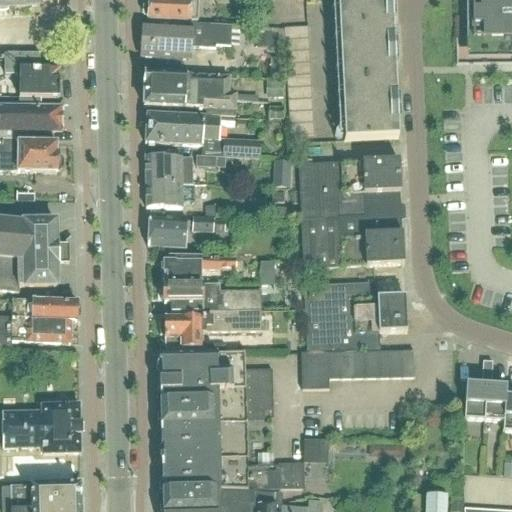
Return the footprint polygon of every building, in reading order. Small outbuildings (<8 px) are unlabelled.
[(9,12),(9,11),(40,10),(40,6),(42,2),(42,0),(0,0),(0,14),(6,14),(9,12)] [(150,0),(150,3),(150,6),(147,6),(143,10),(143,16),(146,20),(149,19),(149,23),(162,23),(197,25),(199,6),(188,5),(187,0),(150,0)] [(398,142),(391,0),(336,0),(344,145),(398,142)] [(511,0),(470,0),(471,1),(471,19),(471,58),(511,57),(511,0)] [(142,46),(142,50),(148,51),(147,60),(167,61),(167,56),(168,52),(174,52),(175,50),(216,52),(216,48),(228,48),(229,29),(217,28),(190,27),(190,30),(165,29),(143,28),(142,46)] [(308,31),(284,32),(290,140),(314,138),(308,31)] [(60,102),(60,83),(60,72),(40,72),(40,57),(29,57),(4,57),(4,79),(15,79),(15,87),(19,87),(19,101),(60,102)] [(270,61),(270,81),(283,81),(283,61),(270,61)] [(145,90),(144,110),(204,113),(204,119),(236,121),(236,97),(229,96),(229,81),(144,78),(143,90),(145,90)] [(64,110),(44,109),(0,108),(0,138),(18,139),(18,134),(63,136),(64,110)] [(268,110),(268,122),(283,122),(283,110),(268,110)] [(146,119),(145,147),(160,148),(201,149),(201,139),(219,140),(219,122),(162,120),(146,119)] [(0,175),(39,176),(58,177),(58,175),(62,171),(63,163),(58,158),(58,156),(57,156),(57,145),(42,145),(18,144),(18,139),(0,138),(0,175)] [(259,142),(220,141),(220,160),(259,160),(259,142)] [(160,160),(145,160),(145,186),(181,185),(181,161),(163,162),(163,160),(160,160)] [(194,160),(193,172),(213,173),(213,161),(194,160)] [(402,220),(401,197),(399,164),(298,169),(301,224),(402,220)] [(182,189),(181,185),(145,186),(146,212),(163,211),(163,213),(182,213),(194,206),(194,189),(182,189)] [(272,196),(272,205),(284,206),(284,197),(272,196)] [(223,208),(205,208),(205,221),(224,220),(223,208)] [(403,269),(402,220),(301,224),(300,225),(302,273),(342,272),(342,270),(365,269),(366,271),(403,269)] [(20,291),(24,291),(57,290),(57,267),(69,267),(69,247),(56,248),(56,225),(45,225),(44,221),(34,221),(34,225),(23,226),(23,227),(0,225),(0,295),(19,297),(20,291)] [(163,222),(149,222),(148,251),(173,252),(186,253),(188,232),(194,232),(194,234),(224,236),(224,224),(214,224),(214,223),(193,222),(193,224),(163,222)] [(236,263),(188,260),(170,260),(170,266),(164,266),(164,285),(177,285),(177,287),(210,288),(210,284),(201,284),(201,274),(236,275),(236,263)] [(259,266),(259,289),(272,288),(272,265),(259,266)] [(210,288),(177,287),(164,287),(164,291),(162,291),(162,303),(164,303),(164,307),(171,307),(171,315),(188,316),(204,315),(217,315),(261,313),(262,313),(261,294),(224,295),(224,298),(210,298),(210,288)] [(379,338),(406,338),(405,301),(392,301),(378,302),(377,287),(304,288),(306,355),(379,354),(379,338)] [(0,321),(0,354),(11,355),(11,346),(70,348),(71,326),(77,326),(77,307),(57,306),(33,305),(12,304),(12,322),(0,321)] [(261,313),(217,315),(204,315),(204,321),(175,322),(166,322),(166,321),(164,321),(164,326),(162,332),(164,338),(164,344),(167,344),(167,353),(179,353),(188,352),(192,353),(195,352),(201,352),(200,336),(205,336),(261,336),(261,313)] [(414,355),(402,356),(402,383),(414,383),(414,355)] [(162,511),(217,511),(220,492),(248,493),(248,494),(304,493),(304,467),(277,468),(277,469),(248,470),(247,423),(273,422),(273,423),(274,423),(273,373),(245,374),(245,356),(159,358),(162,511)] [(340,384),(352,384),(351,356),(340,357),(340,384)] [(352,384),(364,383),(364,356),(351,356),(352,384)] [(364,383),(378,383),(378,356),(364,356),(364,383)] [(378,383),(390,383),(390,356),(378,356),(378,383)] [(390,383),(402,383),(402,356),(390,356),(390,383)] [(301,370),(328,370),(327,357),(301,357),(301,370)] [(328,370),(328,382),(328,384),(340,384),(340,357),(327,357),(328,370)] [(46,359),(13,362),(15,390),(66,386),(64,361),(46,363),(46,359)] [(483,365),(482,377),(492,378),(492,366),(483,365)] [(328,382),(328,370),(301,370),(301,382),(328,382)] [(482,377),(481,388),(486,389),(484,425),(502,426),(503,426),(505,400),(506,400),(506,390),(491,389),(492,378),(482,377)] [(328,394),(328,384),(328,382),(301,382),(301,394),(328,394)] [(463,423),(484,425),(486,389),(481,388),(466,387),(463,423)] [(511,400),(506,400),(505,400),(503,426),(502,426),(502,436),(511,436),(511,400)] [(43,459),(80,458),(81,458),(81,439),(82,439),(82,427),(81,427),(80,408),(41,409),(42,416),(2,417),(3,453),(43,452),(43,459)] [(311,445),(310,489),(337,490),(338,445),(311,445)] [(404,467),(404,455),(376,456),(376,468),(404,467)] [(81,511),(81,488),(10,490),(3,491),(3,511),(81,511)] [(218,511),(252,511),(254,495),(221,493),(218,511)] [(252,511),(320,511),(321,506),(309,505),(308,511),(300,511),(281,510),(281,511),(276,511),(278,497),(254,495),(252,511)] [(446,511),(447,500),(427,499),(426,511),(446,511)]
